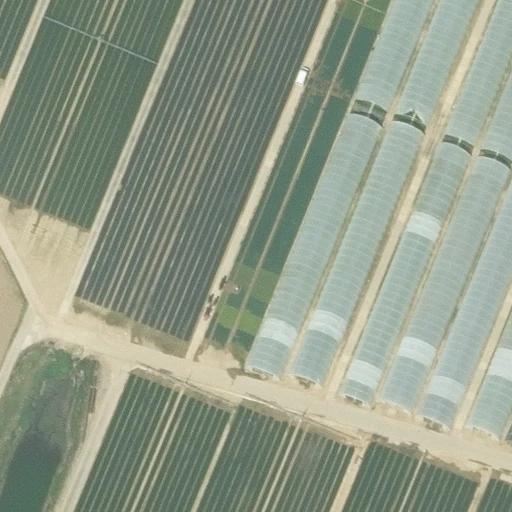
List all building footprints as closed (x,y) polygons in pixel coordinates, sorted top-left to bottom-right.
[(392,47),(391,48),(376,43),(356,99),(387,111),(408,53),(392,47)] [(446,136),(471,145),(497,71),(471,62),(446,136)] [(397,117),(429,124),(435,96),(403,89),(397,117)] [(511,159),(511,102),(500,99),(497,111),(509,114),(506,124),(490,119),(481,150),(511,159)] [(351,207),(378,123),(346,113),(319,197),(351,207)] [(398,185),(420,132),(392,121),(371,174),(398,185)] [(438,143),(414,218),(442,227),(467,152),(438,143)] [(479,241),(508,169),(477,156),(457,205),(470,210),(461,233),(479,241)] [(458,430),(511,263),(511,170),(506,169),(425,419),(458,430)] [(511,307),(468,427),(502,440),(511,412),(511,307)] [(247,366),(277,378),(297,326),(268,315),(247,366)] [(305,331),(291,376),(324,385),(341,328),(324,322),(320,335),(305,331)] [(415,411),(423,371),(404,368),(399,395),(390,393),(387,405),(415,411)]
